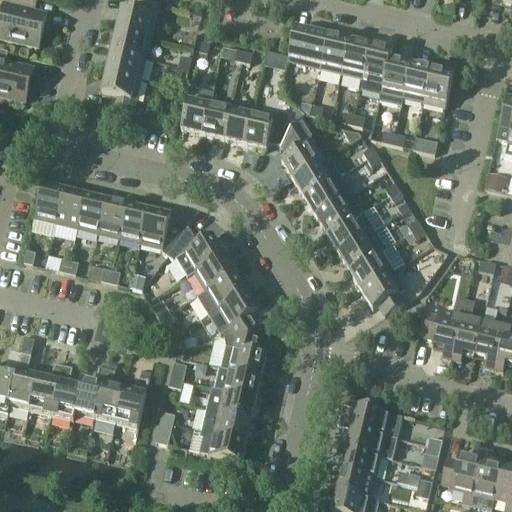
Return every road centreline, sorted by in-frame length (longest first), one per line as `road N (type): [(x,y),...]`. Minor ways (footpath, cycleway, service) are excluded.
road 1 (residential): [(314,358),(311,313),(255,221),(225,193),(55,156)]
road 2 (residential): [(511,67),(498,71),(477,38),(300,0)]
road 3 (residential): [(314,358),(511,404)]
road 4 (residential): [(55,156),(92,0)]
road 5 (residential): [(275,511),(314,358)]
